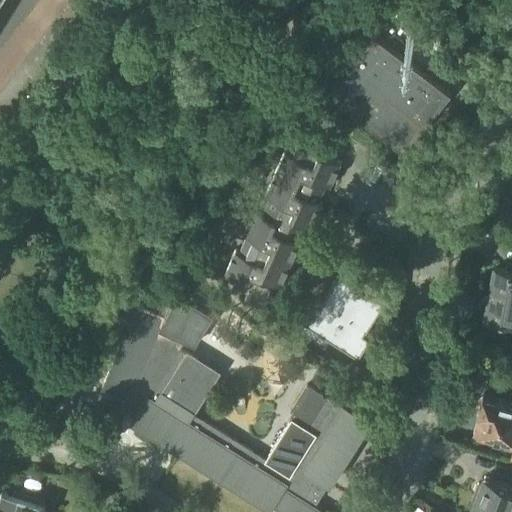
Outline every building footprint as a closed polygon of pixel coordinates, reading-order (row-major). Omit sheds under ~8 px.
[(427,29),(421,37),(440,51),(447,43),(427,29)] [(405,154),(450,93),(374,36),(328,96),(405,154)] [(462,62),(456,71),(464,77),(470,68),(462,62)] [(340,162),(315,150),(320,140),(302,132),(293,154),(285,150),(265,194),(270,196),(263,212),(254,208),(243,232),(247,234),(239,251),(236,249),(225,273),(251,285),(246,295),(263,303),(272,282),(280,285),(300,242),(296,240),(303,223),(311,227),(322,202),(319,201),(326,184),(330,186),(340,162)] [(210,227),(228,235),(238,214),(220,206),(210,227)] [(355,230),(349,244),(363,250),(370,236),(355,230)] [(203,255),(209,240),(200,236),(193,251),(203,255)] [(491,293),(511,296),(511,270),(495,267),(494,268),(495,269),(491,293)] [(359,283),(340,271),(322,300),(323,300),(320,303),(314,299),(313,299),(301,318),(306,320),(299,331),(324,347),(331,336),(359,354),(371,335),(363,330),(365,327),(366,328),(385,299),(367,287),(366,287),(364,290),(357,286),(359,283)] [(323,394),(307,384),(291,411),(295,413),(293,417),(292,416),(265,458),(260,455),(192,412),(219,371),(190,353),(180,347),(184,339),(195,343),(213,315),(176,292),(173,299),(166,295),(159,311),(149,306),(139,302),(102,386),(130,398),(125,408),(127,408),(127,406),(138,411),(132,420),(141,426),(142,424),(156,433),(171,443),(170,444),(176,447),(180,450),(181,449),(210,467),(209,468),(210,469),(211,467),(240,486),(239,487),(240,488),(241,487),(270,505),(269,506),(271,507),(277,497),(290,506),(287,510),(290,511),(320,511),(321,510),(314,506),(329,483),(330,484),(330,483),(329,482),(347,453),(349,454),(349,453),(348,452),(366,423),(368,424),(368,423),(327,396),(326,397),(323,395),(323,394)] [(511,296),(491,293),(486,316),(485,316),(485,318),(487,318),(484,333),(501,336),(504,321),(511,322),(511,296)] [(511,402),(483,395),(483,397),(479,400),(477,406),(479,411),(474,429),(479,431),(511,440),(511,402)] [(511,487),(485,477),(478,496),(511,510),(511,487)] [(0,511),(43,511),(45,506),(0,491),(0,495),(0,496),(0,495),(0,511)] [(511,511),(511,510),(478,496),(471,511),(511,511)]
